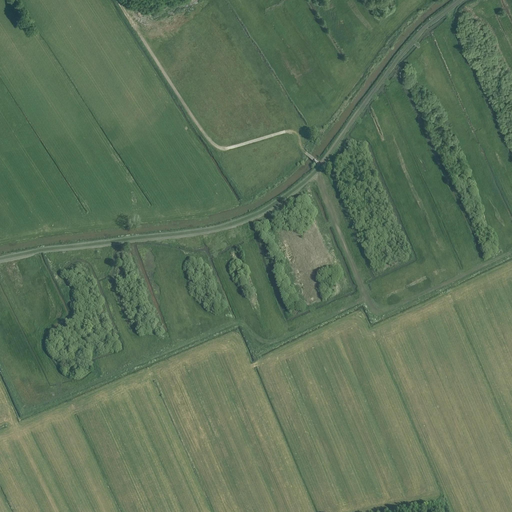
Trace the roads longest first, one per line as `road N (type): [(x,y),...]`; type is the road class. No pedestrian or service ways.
road 1 (track): [(511,252),(370,315),(298,133),(211,146),(115,0)]
road 2 (track): [(317,169),(226,225),(0,261)]
